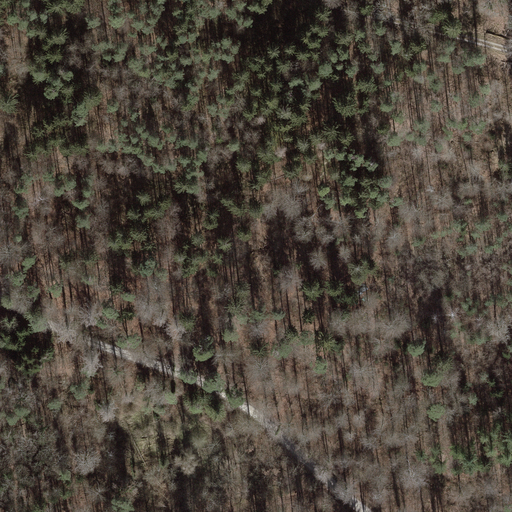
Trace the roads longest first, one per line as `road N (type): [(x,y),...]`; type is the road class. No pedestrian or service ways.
road 1 (unclassified): [(370,511),(201,379),(0,295)]
road 2 (track): [(511,48),(323,0)]
